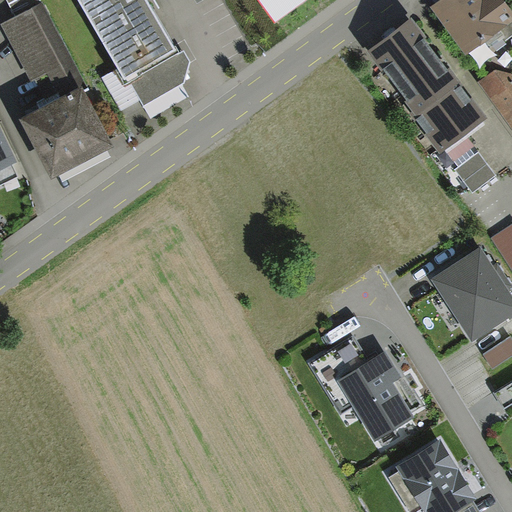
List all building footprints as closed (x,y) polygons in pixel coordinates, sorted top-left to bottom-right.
[(115,146),(43,0),(8,0),(17,16),(3,24),(32,84),(41,81),(50,104),(20,118),(53,182),(115,146)] [(147,0),(86,0),(145,108),(187,85),(195,62),(184,50),(179,54),(147,0)] [(300,0),(262,0),(276,18),(300,0)] [(440,0),(433,5),(485,79),(480,82),(511,125),(511,7),(506,0),(440,0)] [(488,120),(415,18),(368,51),(441,153),(488,120)] [(0,171),(14,165),(0,134),(0,171)] [(504,184),(481,155),(454,175),(477,205),(504,184)] [(511,268),(511,224),(493,236),(511,268)] [(435,278),(454,308),(504,275),(497,265),(493,268),(481,248),(435,278)] [(511,286),(504,275),(454,308),(473,337),(511,312),(511,296),(507,289),(511,286)] [(511,339),(510,337),(484,354),(493,368),(511,356),(511,339)] [(352,338),(311,363),(321,379),(333,372),(340,383),(343,381),(377,436),(411,415),(389,379),(397,374),(384,354),(368,364),(352,338)] [(505,406),(511,401),(511,381),(496,391),(505,406)] [(445,511),(472,496),(440,444),(403,466),(404,468),(427,505),(431,511),(445,511)] [(415,511),(427,505),(404,468),(389,476),(411,511),(415,511)] [(482,511),(472,496),(445,511),(482,511)]
